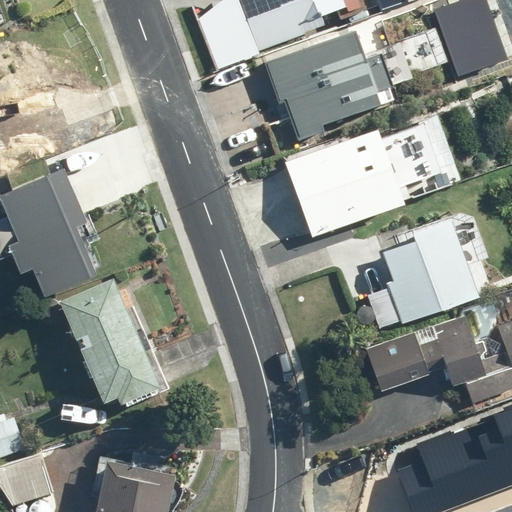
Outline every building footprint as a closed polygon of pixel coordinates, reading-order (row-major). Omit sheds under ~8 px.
[(222,0),(202,18),(219,65),(312,31),(311,29),(333,22),(329,12),(344,7),(341,0),(222,0)] [(469,0),(438,12),(462,75),(509,57),(486,0),(469,0)] [(367,23),(271,60),(286,99),(290,98),(304,136),(332,125),(330,119),(393,95),(388,83),(420,70),(408,40),(377,52),(367,23)] [(20,38),(0,44),(0,155),(46,140),(31,99),(40,96),(20,38)] [(368,129),(290,157),(318,234),(420,197),(413,177),(443,166),(423,112),(369,132),(368,129)] [(70,161),(6,192),(27,237),(15,242),(28,268),(40,263),(54,292),(105,268),(82,220),(95,214),(70,161)] [(372,292),(383,325),(406,316),(407,319),(488,291),(476,255),(492,249),(479,214),(465,219),(463,213),(422,227),(426,235),(389,249),(399,276),(392,279),(393,284),(372,292)] [(119,273),(67,297),(94,356),(87,359),(93,373),(101,370),(114,398),(125,393),(129,399),(133,397),(134,401),(173,383),(130,289),(127,291),(119,273)] [(478,396),(511,384),(511,320),(504,323),(511,346),(511,348),(490,357),(474,311),(372,345),(386,384),(452,362),(459,382),(471,378),(478,396)] [(398,465),(415,510),(511,474),(511,401),(492,408),(495,415),(419,442),(424,455),(398,465)] [(0,421),(0,454),(30,445),(19,415),(10,418),(8,412),(0,414),(2,420),(0,421)] [(45,452),(0,467),(0,474),(18,501),(58,488),(45,452)] [(174,511),(182,470),(179,470),(180,465),(142,457),(141,463),(114,457),(113,460),(105,458),(98,492),(105,494),(101,511),(174,511)] [(34,498),(33,499),(31,500),(28,501),(27,503),(25,506),(24,508),(23,511),(54,511),(54,510),(53,507),(52,505),(50,503),(48,501),(46,499),(44,498),(41,498),(38,497),(36,498),(34,498)]
